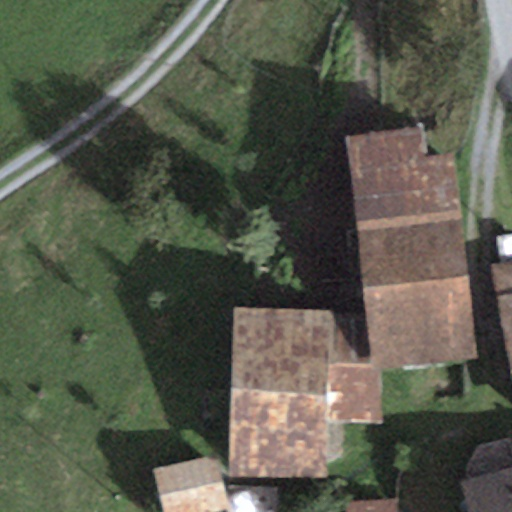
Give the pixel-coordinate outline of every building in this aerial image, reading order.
[(430,140),(369,146),(393,371),(483,361),(462,174),(434,177),(430,140)] [(511,274),(500,276),(504,308),(511,307),(511,274)] [(380,327),(260,324),(257,477),(345,479),(347,429),(377,430),(380,327)] [(246,511),(232,462),(183,477),(193,511),(246,511)] [(511,511),(511,478),(464,494),(470,511),(511,511)]
